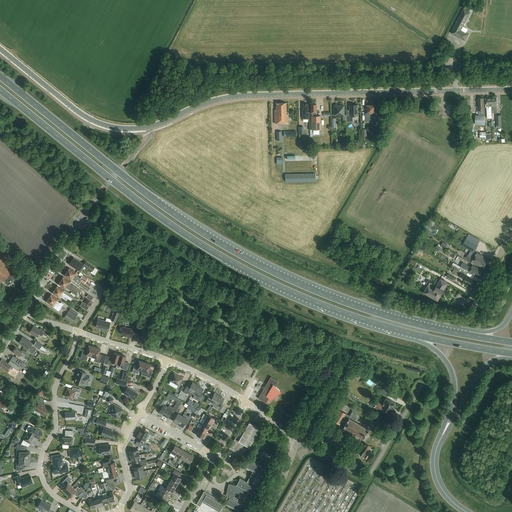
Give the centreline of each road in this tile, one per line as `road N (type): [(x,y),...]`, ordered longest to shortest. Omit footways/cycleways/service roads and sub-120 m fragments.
road 1 (trunk): [(464,334),(333,297),(229,248),(157,202),(0,76)]
road 2 (trunk): [(0,89),(177,229),(265,280),(387,327)]
road 3 (unclassified): [(149,127),(243,94),(511,89)]
road 4 (residential): [(82,511),(44,486),(40,462),(55,424),(54,387),(78,331)]
road 5 (unclassified): [(297,440),(365,476),(419,391)]
road 6 (unclassified): [(149,127),(89,120),(0,49)]
road 7 (trunk): [(387,327),(448,364),(454,391),(436,449)]
road 8 (trunk): [(387,327),(511,353)]
road 9 (trunk): [(436,449),(485,364),(511,358)]
